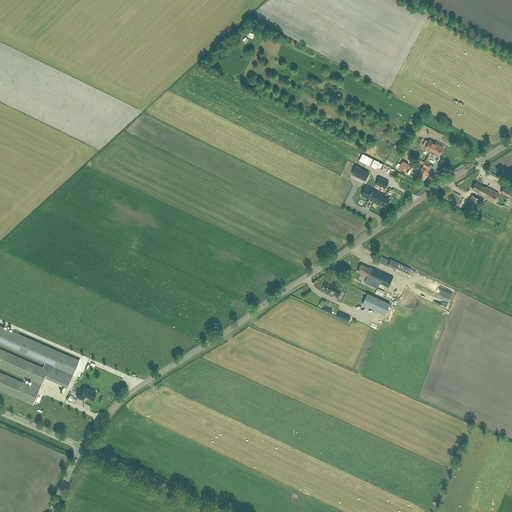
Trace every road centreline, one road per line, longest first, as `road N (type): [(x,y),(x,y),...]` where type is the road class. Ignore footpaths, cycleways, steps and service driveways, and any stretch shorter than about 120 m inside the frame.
road 1 (unclassified): [(81,446),(130,390),(511,140)]
road 2 (unclassified): [(218,511),(81,446)]
